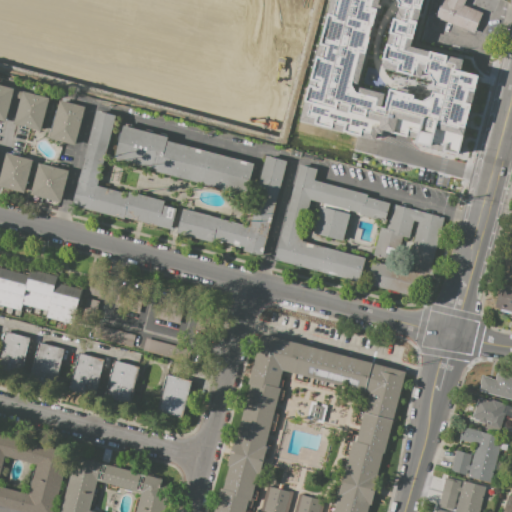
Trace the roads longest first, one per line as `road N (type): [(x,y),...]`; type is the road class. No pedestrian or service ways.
road 1 (residential): [(511,345),(0,214)]
road 2 (residential): [(250,282),(187,511)]
road 3 (residential): [(200,457),(0,402)]
road 4 (tertiary): [(511,96),(460,282)]
road 5 (tertiary): [(435,388),(403,511)]
